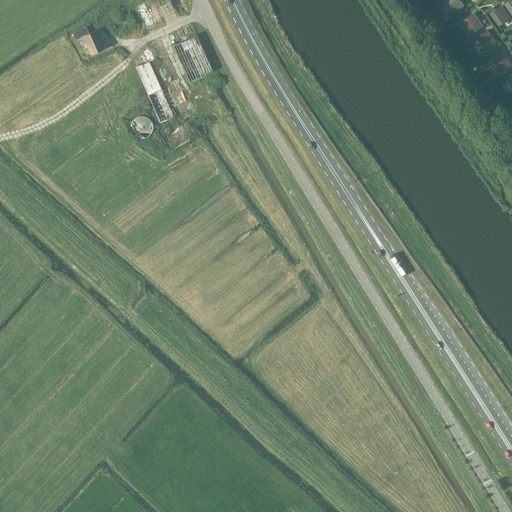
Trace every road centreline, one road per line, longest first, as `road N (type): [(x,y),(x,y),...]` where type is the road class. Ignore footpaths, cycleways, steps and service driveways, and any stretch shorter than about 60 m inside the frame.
road 1 (unclassified): [(504,511),(199,0)]
road 2 (primary): [(353,205),(511,460)]
road 3 (primary): [(511,443),(353,205)]
road 4 (primary): [(353,205),(231,0)]
road 5 (track): [(0,139),(60,115),(129,60),(136,44)]
